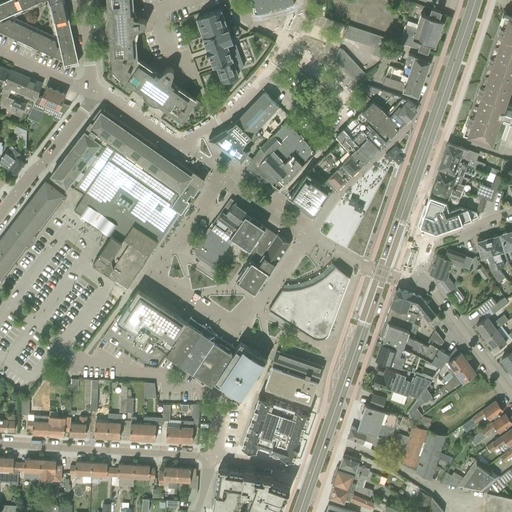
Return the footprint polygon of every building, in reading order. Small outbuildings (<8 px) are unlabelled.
[(0,30),(17,38),(17,39),(18,39),(18,38),(23,39),(29,42),(33,45),(33,46),(54,55),(54,54),(56,56),(58,57),(60,57),(62,57),(63,60),(69,63),(78,61),(64,0),(4,0),(0,2),(0,30)] [(132,0),(107,0),(108,15),(111,15),(113,35),(110,35),(112,61),(115,60),(119,67),(116,69),(117,69),(136,58),(134,30),(144,27),(146,25),(146,23),(145,21),(144,19),(133,17),(132,0)] [(251,0),(253,12),(272,8),(294,4),(293,0),(251,0)] [(440,11),(432,9),(431,8),(429,16),(421,13),(421,14),(416,27),(405,24),(399,42),(418,48),(427,51),(430,43),(434,45),(443,21),(438,19),(440,11)] [(207,49),(206,49),(208,54),(209,54),(213,65),(212,65),(213,66),(216,65),(222,81),(238,75),(236,69),(243,67),(235,44),(234,45),(228,29),(228,28),(227,28),(221,10),(215,12),(215,11),(214,11),(203,15),(202,16),(196,19),(203,37),(202,37),(203,38),(207,48),(207,49)] [(511,16),(504,14),(483,73),(511,83),(511,82),(511,16)] [(350,39),(354,27),(348,25),(344,37),(350,39)] [(354,27),(350,39),(356,41),(360,29),(354,27)] [(360,29),(356,41),(362,43),(366,31),(360,29)] [(366,31),(362,43),(368,45),(372,33),(366,31)] [(372,33),(368,45),(374,47),(376,42),(378,35),(372,33)] [(390,39),(378,35),(376,42),(385,45),(388,46),(390,39)] [(376,42),(374,47),(372,54),(381,57),(381,56),(385,45),(376,42)] [(338,62),(347,54),(343,49),(339,48),(334,59),(338,62)] [(383,80),(382,82),(403,89),(418,95),(419,93),(419,92),(419,91),(420,88),(423,80),(424,77),(424,76),(429,63),(429,62),(430,60),(414,55),(408,53),(403,69),(401,68),(397,67),(399,62),(397,61),(395,60),(395,61),(390,59),(389,64),(385,73),(383,80)] [(351,59),(347,54),(338,62),(342,67),(351,59)] [(159,74),(136,58),(117,69),(117,70),(120,69),(124,76),(122,78),(142,92),(144,90),(161,102),(159,104),(176,116),(178,113),(185,118),(189,113),(187,111),(195,99),(171,82),(174,72),(174,70),(172,68),(170,67),(167,68),(159,74)] [(356,63),(351,59),(342,67),(346,72),(356,63)] [(360,68),(356,63),(346,72),(351,76),(360,68)] [(0,87),(1,88),(4,82),(9,70),(0,65),(0,87)] [(360,68),(351,76),(355,82),(365,74),(360,68)] [(4,82),(0,108),(9,112),(11,108),(10,108),(13,101),(6,99),(11,88),(18,90),(24,76),(9,70),(4,82)] [(511,83),(483,73),(463,132),(491,142),(499,119),(508,122),(511,112),(503,109),(511,83)] [(24,76),(18,90),(28,95),(27,97),(35,100),(37,95),(42,83),(24,76)] [(357,82),(356,82),(366,92),(369,85),(357,82)] [(369,85),(366,92),(370,96),(370,95),(373,96),(372,99),(373,99),(381,106),(389,97),(392,93),(369,85)] [(35,100),(28,118),(32,120),(33,117),(38,119),(45,103),(57,108),(53,118),(58,121),(70,106),(61,102),(64,94),(49,88),(49,90),(46,88),(47,87),(46,86),(43,93),(41,92),(40,96),(37,95),(35,100)] [(257,98),(233,123),(208,138),(241,161),(246,154),(252,145),(251,143),(260,134),(256,130),(279,106),(264,91),(257,98)] [(370,99),(363,92),(358,96),(365,103),(370,99)] [(389,97),(381,106),(397,122),(400,125),(401,124),(402,123),(403,122),(405,120),(406,120),(406,121),(407,120),(409,117),(410,117),(411,116),(412,114),(413,114),(413,113),(415,110),(416,110),(416,109),(415,109),(414,108),(416,106),(407,98),(392,93),(389,97)] [(373,99),(364,108),(388,132),(391,135),(398,128),(395,125),(397,122),(381,106),(373,99)] [(13,101),(10,108),(11,108),(15,110),(16,111),(16,110),(22,113),(25,105),(14,100),(13,101)] [(80,168),(73,176),(67,184),(68,184),(84,194),(74,210),(108,232),(112,235),(121,241),(124,236),(125,237),(124,237),(148,253),(149,254),(178,210),(170,205),(180,190),(180,191),(189,178),(199,185),(200,186),(204,180),(107,111),(106,110),(105,108),(103,108),(103,109),(104,110),(97,119),(96,118),(92,123),(90,122),(84,131),(99,142),(93,151),(86,159),(80,168)] [(353,120),(379,146),(388,137),(385,134),(386,134),(362,110),(353,119),(353,120)] [(379,146),(353,120),(344,129),(343,129),(335,136),(340,140),(362,163),(379,146)] [(279,129),(260,147),(252,158),(247,166),(274,184),(279,188),(280,186),(315,151),(286,122),(279,129)] [(84,131),(79,137),(78,139),(93,151),(99,142),(84,131)] [(78,139),(76,141),(71,148),(86,159),(93,151),(78,139)] [(340,140),(330,149),(353,172),(362,163),(340,140)] [(448,142),(443,154),(468,163),(469,158),(475,160),(478,153),(448,142)] [(20,153),(10,145),(0,158),(0,162),(15,174),(24,162),(19,159),(21,156),(19,154),(20,153)] [(71,148),(66,155),(65,156),(80,168),(86,159),(71,148)] [(330,149),(325,154),(347,177),(351,172),(352,173),(353,172),(330,149)] [(252,158),(246,154),(241,161),(247,166),(252,158)] [(309,172),(331,188),(334,190),(337,186),(338,187),(347,177),(325,154),(307,171),(309,172)] [(468,163),(443,154),(438,168),(448,171),(456,174),(463,176),(465,171),(472,174),(476,166),(468,163)] [(63,158),(58,165),(73,176),(80,168),(65,156),(63,158)] [(503,160),(499,175),(506,176),(510,162),(503,160)] [(485,164),(483,168),(496,174),(498,169),(485,164)] [(58,165),(53,172),(51,174),(65,184),(66,185),(67,184),(73,176),(58,165)] [(455,176),(448,173),(438,170),(434,181),(462,191),(464,185),(460,184),(463,176),(456,174),(455,176)] [(298,180),(288,192),(291,194),(289,196),(314,213),(331,188),(309,172),(300,181),(299,180),(298,180)] [(496,174),(491,187),(497,189),(501,190),(505,177),(499,175),(496,174)] [(178,195),(171,205),(178,210),(181,213),(189,201),(192,202),(200,190),(197,189),(200,186),(198,184),(189,178),(185,184),(179,193),(178,195)] [(462,191),(434,181),(430,192),(440,196),(447,198),(447,200),(457,204),(459,196),(460,196),(462,191)] [(34,239),(36,234),(32,233),(62,195),(63,195),(50,184),(47,183),(46,184),(45,187),(42,184),(41,185),(42,186),(31,200),(31,199),(25,207),(25,208),(15,222),(14,221),(8,229),(9,230),(0,240),(0,276),(25,244),(26,246),(27,247),(31,244),(34,239)] [(482,183),(477,195),(480,196),(486,198),(493,201),(496,192),(497,189),(491,187),(482,183)] [(419,223),(419,224),(420,225),(420,226),(421,226),(423,227),(423,225),(427,227),(427,228),(436,232),(471,219),(468,209),(472,219),(478,217),(476,211),(460,206),(449,210),(446,200),(430,194),(420,223),(419,223)] [(486,198),(480,196),(476,209),(483,211),(486,198)] [(230,200),(214,223),(231,235),(246,213),(247,212),(230,200)] [(246,213),(231,235),(229,237),(233,240),(249,250),(265,226),(265,225),(246,213)] [(231,235),(214,223),(211,228),(231,242),(233,240),(229,237),(231,235)] [(265,226),(249,250),(253,253),(250,259),(256,264),(271,242),(277,234),(276,233),(276,235),(265,227),(265,226)] [(231,242),(211,228),(198,248),(199,254),(215,265),(231,242)] [(501,233),(500,233),(501,234),(505,250),(509,248),(511,257),(511,234),(511,230),(507,231),(505,230),(502,231),(501,233)] [(491,236),(487,237),(492,253),(499,268),(504,266),(499,253),(499,252),(503,251),(498,234),(497,235),(495,233),(492,234),(491,236)] [(277,234),(271,242),(256,264),(270,273),(290,243),(277,234)] [(112,235),(92,264),(126,286),(148,253),(124,237),(125,237),(124,236),(121,241),(112,235)] [(477,240),(477,241),(482,256),(485,255),(488,262),(486,262),(491,272),(498,282),(505,276),(504,274),(499,268),(492,253),(487,237),(483,239),(482,237),(478,238),(477,240)] [(437,254),(430,273),(434,274),(433,277),(446,294),(450,290),(452,293),(457,290),(451,282),(451,283),(450,284),(446,279),(452,262),(469,268),(472,258),(447,249),(445,257),(437,254)] [(256,264),(250,259),(236,280),(256,293),(270,273),(256,264)] [(330,271),(324,276),(341,299),(344,289),(345,289),(350,277),(348,275),(348,274),(338,266),(337,267),(335,265),(330,271)] [(485,279),(489,276),(482,265),(477,269),(484,279),(485,279)] [(307,285),(301,287),(308,320),(312,337),(312,338),(315,339),(318,340),(321,340),(324,339),(327,337),(329,335),(328,334),(333,321),(335,311),(337,312),(337,310),(340,300),(341,300),(341,299),(324,276),(319,280),(313,283),(307,285)] [(115,318),(106,331),(107,331),(112,335),(120,323),(166,354),(187,321),(178,315),(180,312),(171,306),(171,305),(170,303),(169,302),(169,301),(168,301),(167,300),(166,300),(165,300),(164,300),(163,300),(162,300),(144,288),(142,287),(135,297),(133,296),(133,295),(132,295),(131,295),(131,296),(130,296),(127,301),(127,302),(127,303),(128,303),(128,304),(117,319),(115,318)] [(281,290),(275,299),(308,320),(301,287),(295,288),(289,289),(285,289),(282,289),(281,290)] [(393,298),(390,306),(407,311),(416,314),(420,311),(432,327),(440,321),(421,296),(399,289),(394,290),(392,297),(393,298)] [(496,302),(491,296),(475,308),(480,314),(482,313),(489,308),(495,303),(496,302)] [(495,303),(489,308),(493,313),(508,302),(506,299),(504,296),(496,302),(495,303)] [(268,309),(269,309),(305,332),(307,333),(312,337),(308,320),(275,299),(269,307),(268,309)] [(390,306),(385,320),(389,322),(408,330),(409,330),(415,334),(418,325),(413,323),(416,314),(407,311),(390,306)] [(488,317),(476,325),(484,336),(496,327),(496,328),(507,319),(503,314),(492,322),(488,317)] [(187,321),(166,354),(167,354),(179,363),(204,326),(190,317),(187,321)] [(389,322),(383,337),(402,347),(403,348),(409,330),(408,330),(389,322)] [(204,326),(179,363),(193,371),(217,335),(204,326)] [(496,327),(484,336),(494,350),(506,341),(496,328),(496,327)] [(444,341),(435,330),(427,341),(429,342),(438,348),(439,348),(444,341)] [(236,347),(217,335),(193,371),(212,384),(214,381),(236,347)] [(383,337),(376,359),(384,362),(390,364),(400,367),(414,371),(415,372),(420,357),(403,348),(402,347),(383,337)] [(240,341),(236,347),(214,381),(240,398),(267,359),(240,341)] [(511,350),(501,358),(511,372),(511,370),(511,345),(511,346),(511,347),(511,346),(511,350)] [(438,348),(430,362),(440,367),(450,355),(439,348),(438,348)] [(460,352),(452,358),(447,361),(455,372),(468,362),(460,352)] [(276,353),(269,373),(265,386),(310,401),(322,368),(276,353)] [(468,362),(455,372),(451,374),(453,377),(439,389),(443,394),(461,381),(462,382),(475,372),(468,362)] [(375,372),(372,381),(381,384),(381,386),(388,388),(388,387),(394,389),(393,392),(407,396),(407,394),(418,398),(420,395),(425,388),(432,378),(415,372),(414,371),(411,379),(406,378),(408,375),(385,367),(384,370),(378,368),(376,372),(375,372)] [(50,391),(50,398),(55,399),(55,392),(64,393),(64,383),(60,377),(50,377),(50,391)] [(144,397),(156,397),(156,395),(154,383),(145,382),(144,397)] [(425,388),(420,395),(424,401),(431,396),(425,388)] [(374,394),(370,406),(382,410),(386,398),(374,394)] [(253,412),(241,447),(255,452),(257,445),(264,447),(269,449),(279,453),(284,455),(293,458),(296,450),(297,451),(301,438),(300,438),(309,412),(299,408),(295,407),(285,404),(279,402),(273,400),(273,399),(269,398),(259,395),(255,406),(254,406),(253,412)] [(418,398),(414,404),(416,407),(424,401),(420,395),(418,398)] [(29,416),(29,400),(22,399),(21,415),(29,416)] [(495,400),(471,418),(461,425),(464,430),(486,414),(490,419),(502,410),(495,400)] [(356,427),(356,428),(390,440),(394,428),(398,416),(382,410),(370,406),(364,404),(364,405),(366,406),(362,417),(358,428),(356,427)] [(162,417),(162,420),(169,421),(169,419),(170,405),(163,405),(162,415),(162,417)] [(49,412),(49,416),(48,434),(64,435),(64,430),(70,430),(70,421),(70,417),(58,416),(58,412),(49,412)] [(505,413),(481,431),(484,435),(495,427),(499,432),(511,423),(505,413)] [(7,419),(0,418),(0,429),(14,430),(15,415),(7,414),(7,419)] [(33,415),(33,420),(28,420),(27,428),(33,428),(32,433),(48,434),(49,416),(33,415)] [(143,424),(142,439),(155,440),(155,430),(156,425),(156,424),(151,424),(151,417),(143,416),(143,424)] [(69,435),(85,436),(86,417),(79,417),(79,422),(70,421),(70,430),(69,435)] [(130,423),(130,428),(129,438),(142,439),(143,424),(135,423),(136,418),(131,418),(130,423)] [(180,426),(179,441),(192,442),(193,427),(193,420),(180,420),(180,421),(180,426)] [(95,421),(95,426),(94,436),(107,437),(108,422),(95,421)] [(108,422),(107,437),(119,438),(120,428),(120,422),(108,422)] [(167,425),(166,440),(179,441),(180,426),(167,425)] [(413,425),(409,437),(406,446),(403,457),(401,463),(417,467),(428,430),(413,425)] [(390,440),(356,428),(351,426),(347,437),(363,442),(364,438),(393,449),(391,455),(400,459),(405,446),(396,442),(390,440)] [(511,427),(490,444),(487,446),(490,451),(500,444),(504,450),(509,446),(508,445),(511,442),(511,427)] [(428,430),(417,467),(416,471),(431,478),(439,454),(445,435),(428,430)] [(406,446),(409,437),(399,433),(396,442),(405,446),(406,446)] [(511,447),(500,456),(503,461),(511,454),(511,447)] [(342,461),(340,466),(367,475),(366,476),(377,482),(380,476),(368,471),(369,469),(357,465),(359,459),(343,454),(341,460),(342,461)] [(439,454),(431,478),(440,482),(445,472),(451,460),(439,454)] [(0,480),(9,481),(9,482),(9,484),(18,484),(18,471),(19,462),(13,462),(14,458),(0,456),(0,480)] [(19,462),(18,471),(32,472),(32,480),(39,480),(39,472),(40,459),(25,458),(24,463),(19,462)] [(459,481),(457,486),(482,491),(498,477),(499,476),(486,467),(474,458),(459,480),(459,481)] [(39,472),(39,480),(60,481),(61,473),(61,465),(56,464),(56,460),(40,459),(39,472)] [(75,466),(70,465),(69,474),(91,475),(91,462),(76,461),(75,466)] [(91,462),(91,475),(112,476),(112,468),(107,467),(107,463),(91,462)] [(118,468),(112,468),(112,476),(133,477),(134,464),(118,463),(118,468)] [(150,465),(134,464),(133,477),(154,478),(155,470),(149,470),(150,465)] [(159,473),(158,483),(158,484),(166,485),(166,479),(170,480),(169,487),(177,488),(177,480),(177,467),(164,466),(163,473),(159,473)] [(367,475),(340,466),(339,469),(337,469),(333,483),(348,488),(369,497),(372,489),(363,486),(366,476),(367,475)] [(191,467),(177,467),(177,480),(188,481),(188,486),(194,486),(195,478),(195,475),(196,468),(191,468),(191,467)] [(511,467),(502,475),(505,479),(511,473),(511,467)] [(218,468),(212,510),(212,511),(279,511),(285,496),(286,497),(290,486),(272,480),(273,476),(262,474),(261,475),(255,474),(243,472),(243,473),(229,471),(229,470),(218,468)] [(445,472),(440,482),(457,486),(459,481),(459,480),(445,472)] [(498,477),(482,491),(487,492),(495,494),(505,486),(498,477)] [(348,488),(333,483),(329,497),(348,503),(349,501),(370,509),(374,499),(369,497),(348,488)] [(429,509),(431,497),(420,491),(414,502),(429,509)] [(511,511),(511,497),(495,494),(487,492),(483,511),(511,511)] [(429,511),(441,511),(442,509),(431,495),(431,497),(429,509),(430,511),(429,511)] [(52,503),(51,511),(63,511),(64,504),(62,504),(52,503)] [(102,511),(110,511),(111,504),(103,503),(102,511)] [(406,511),(386,503),(383,511),(429,511),(430,511),(417,509),(415,511),(406,511)]
